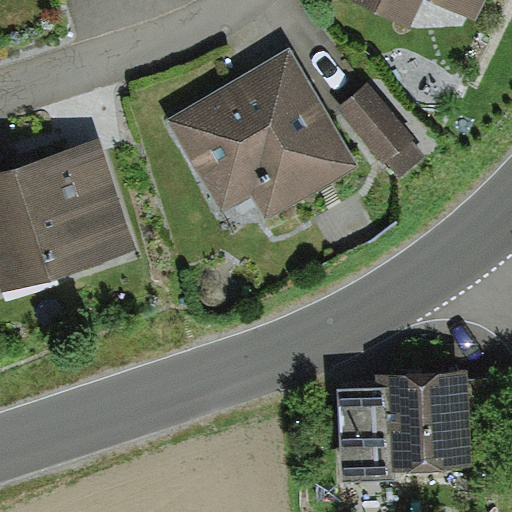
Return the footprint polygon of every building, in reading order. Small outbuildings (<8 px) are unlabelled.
[(480,0),(368,0),(410,20),(419,0),(461,0),(477,7),(480,0)] [(287,46),(168,115),(218,201),(251,182),(265,205),(351,155),(287,46)] [(365,77),(336,103),(386,159),(414,133),(365,77)] [(101,130),(0,161),(0,283),(1,288),(137,245),(101,130)] [(342,407),(344,483),(481,479),(478,379),(389,381),(390,406),(342,407)]
